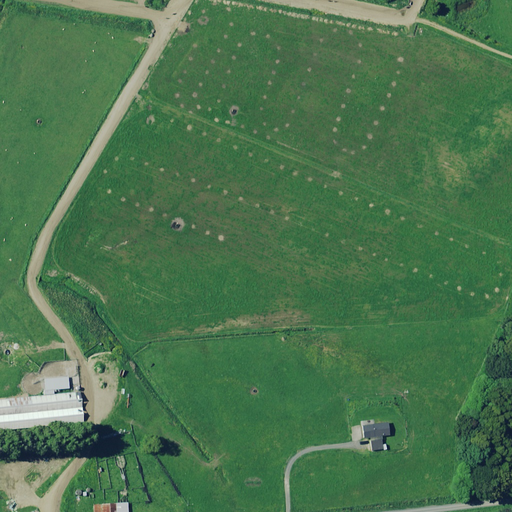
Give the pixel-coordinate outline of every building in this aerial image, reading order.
[(69,389),(67,376),(43,379),(45,396),(54,395),(54,390),(69,389)] [(45,396),(0,400),(0,415),(82,407),(81,392),(54,395),(45,396)] [(82,407),(0,415),(0,430),(84,423),(82,407)] [(383,450),(382,436),(390,435),(388,423),(363,426),(364,439),(370,438),(372,451),(383,450)] [(128,511),(128,503),(115,504),(94,505),(94,511),(128,511)]
